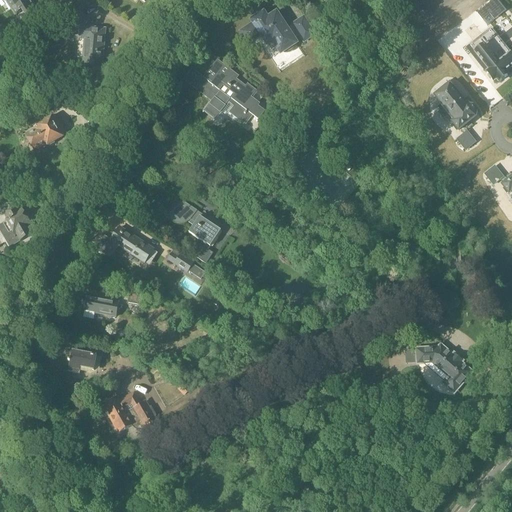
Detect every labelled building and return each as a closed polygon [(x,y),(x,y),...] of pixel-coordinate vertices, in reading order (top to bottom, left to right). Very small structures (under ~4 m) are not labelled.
[(39,16),(36,12),(37,11),(30,0),(5,0),(20,23),(27,18),(30,22),(39,16)] [(494,20),(505,12),(496,0),(494,0),(477,14),(483,21),(490,15),(494,20)] [(298,44),(277,11),(268,17),(264,11),(249,21),(251,23),(238,32),(247,46),(260,38),(266,47),(272,44),(280,56),(282,55),(281,54),(281,53),(285,54),(289,53),(292,51),(294,48),(295,44),(296,44),(297,45),(298,44)] [(85,27),(85,28),(84,27),(88,19),(78,13),(67,31),(68,31),(67,32),(80,40),(80,39),(81,39),(84,40),(82,68),(101,70),(105,29),(85,27)] [(316,35),(304,16),(290,25),(303,44),(316,35)] [(55,28),(52,22),(44,27),(47,33),(55,28)] [(511,57),(491,31),(470,48),(482,64),(480,65),(494,82),(496,80),(498,83),(507,75),(506,73),(511,68),(511,57)] [(13,62),(21,58),(19,53),(11,57),(13,62)] [(246,125),(249,121),(253,116),(258,120),(265,112),(258,107),(260,104),(253,99),(258,92),(247,84),(245,86),(236,80),(239,76),(217,60),(203,78),(192,69),(183,81),(211,102),(203,112),(215,121),(224,109),(225,109),(228,104),(233,108),(229,113),(239,121),(240,121),(246,125)] [(473,105),(467,104),(449,83),(432,96),(452,121),(449,123),(458,133),(477,118),(478,111),(473,105)] [(72,98),(65,93),(58,97),(57,98),(63,109),(74,102),(72,98)] [(55,99),(45,105),(48,110),(58,104),(55,99)] [(5,117),(8,124),(21,118),(17,110),(5,117)] [(55,117),(35,128),(36,130),(26,136),(34,150),(44,145),(45,146),(65,135),(55,117)] [(467,131),(456,140),(465,152),(476,143),(467,131)] [(494,166),(483,175),(493,187),(504,178),(494,166)] [(511,175),(500,186),(508,196),(511,195),(511,196),(511,175)] [(237,196),(233,192),(232,192),(226,199),(231,202),(232,200),(233,201),(237,196)] [(209,220),(183,203),(166,218),(172,222),(173,223),(175,224),(178,224),(181,224),(183,224),(185,223),(187,222),(193,226),(189,233),(204,243),(203,245),(205,246),(206,245),(210,247),(221,231),(217,229),(220,225),(210,218),(209,220)] [(15,208),(5,214),(8,220),(6,221),(7,222),(0,226),(0,230),(10,247),(31,235),(27,228),(31,226),(29,222),(30,221),(30,220),(32,219),(33,215),(31,213),(28,211),(25,213),(25,212),(23,213),(21,210),(17,212),(15,208)] [(144,263),(153,250),(119,228),(111,241),(144,263)] [(172,253),(167,260),(187,274),(194,263),(180,254),(178,257),(172,253)] [(0,269),(11,272),(14,262),(1,259),(0,263),(0,269)] [(458,296),(437,286),(433,295),(453,305),(458,296)] [(345,295),(350,299),(353,294),(348,291),(345,295)] [(141,308),(143,297),(129,294),(127,305),(134,306),(132,314),(139,315),(140,308),(141,308)] [(83,297),(81,310),(115,317),(118,304),(83,297)] [(438,348),(404,350),(405,365),(417,364),(417,365),(423,364),(444,382),(442,384),(454,394),(472,373),(461,363),(463,361),(454,354),(452,356),(440,345),(438,348)] [(119,350),(117,358),(125,360),(127,352),(119,350)] [(94,371),(96,356),(72,351),(68,372),(79,374),(80,369),(94,371)] [(186,394),(191,390),(182,381),(177,386),(186,394)] [(140,404),(134,394),(119,402),(118,399),(103,408),(108,417),(109,416),(118,434),(134,425),(138,428),(146,428),(156,422),(144,402),(140,404)] [(294,446),(300,452),(306,450),(309,442),(303,437),(298,439),(295,441),(294,446)] [(371,464),(360,462),(358,471),(367,475),(373,469),(371,464)]
